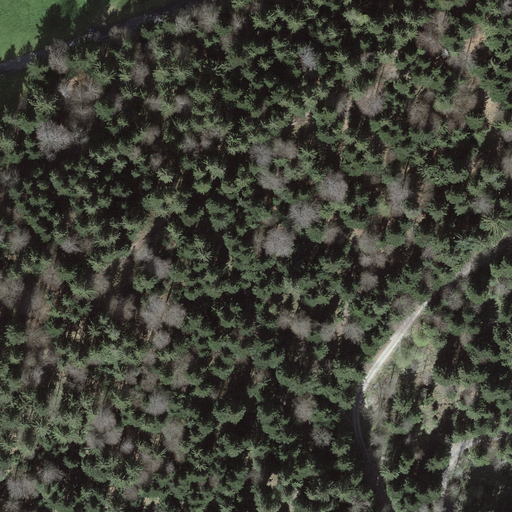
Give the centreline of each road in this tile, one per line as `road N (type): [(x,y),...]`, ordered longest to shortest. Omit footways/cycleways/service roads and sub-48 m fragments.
road 1 (track): [(511,136),(452,182),(347,301),(305,382),(306,469),(287,511)]
road 2 (track): [(108,265),(460,0)]
road 3 (track): [(511,243),(428,298),(360,392),(359,435),(391,511)]
road 4 (unclassified): [(192,0),(0,68)]
road 5 (track): [(0,381),(35,356),(108,265)]
road 6 (track): [(448,511),(449,458),(470,440),(511,437)]
